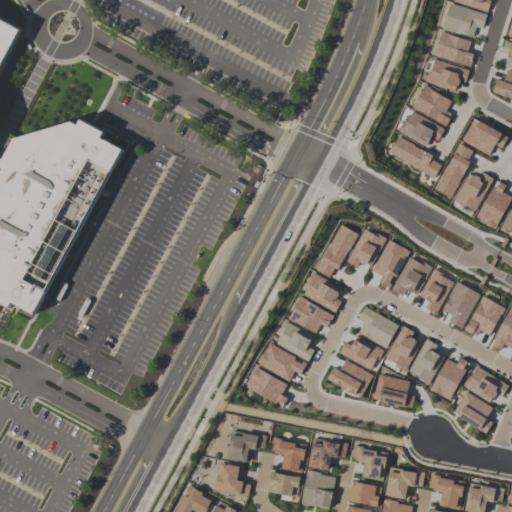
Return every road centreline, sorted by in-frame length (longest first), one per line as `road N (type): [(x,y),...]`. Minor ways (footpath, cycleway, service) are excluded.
road 1 (primary): [(364,0),(297,149),(103,511)]
road 2 (residential): [(428,433),(309,396),(308,382),(354,296),(369,293),(511,369),(497,461)]
road 3 (primary): [(160,455),(247,298)]
road 4 (primary): [(320,163),(393,0)]
road 5 (primary): [(247,298),(320,163)]
road 6 (residential): [(511,120),(476,94),(501,0)]
